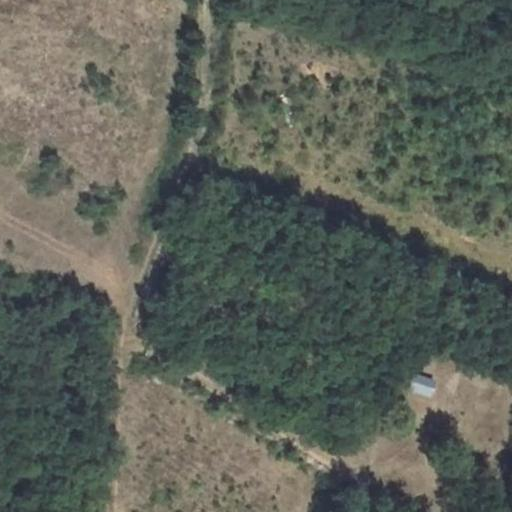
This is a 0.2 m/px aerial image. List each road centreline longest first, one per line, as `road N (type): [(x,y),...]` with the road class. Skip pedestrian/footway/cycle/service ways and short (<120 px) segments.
road 1 (track): [(123,330),(343,465)]
road 2 (track): [(123,330),(108,511)]
